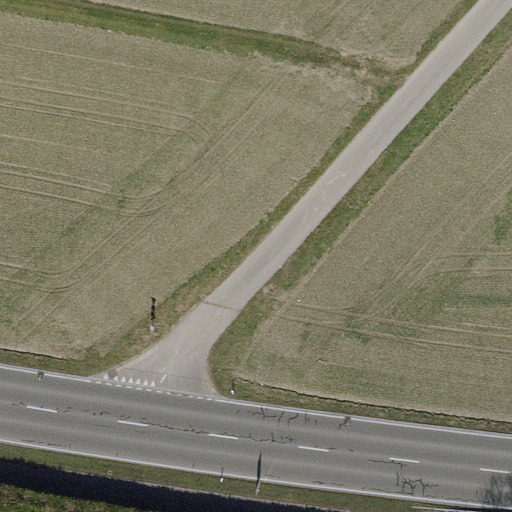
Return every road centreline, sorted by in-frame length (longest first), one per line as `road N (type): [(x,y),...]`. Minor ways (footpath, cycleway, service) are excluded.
road 1 (track): [(500,0),(169,360),(146,425)]
road 2 (secondary): [(511,471),(0,400)]
